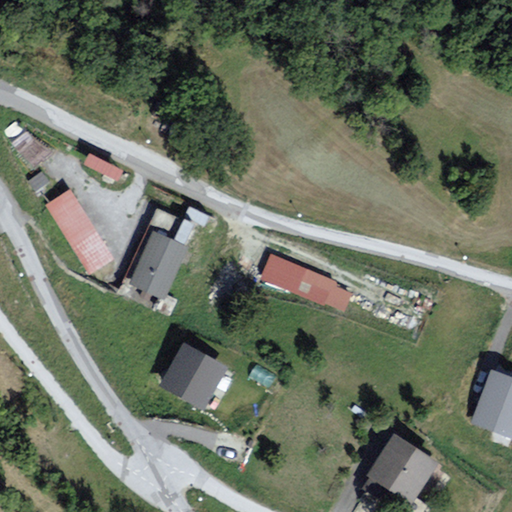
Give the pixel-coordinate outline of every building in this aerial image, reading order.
[(67,193),(44,207),(86,276),(109,262),(67,193)] [(160,208),(151,227),(188,244),(197,225),(160,208)] [(183,251),(148,236),(128,285),(163,299),(183,251)] [(332,281),(268,256),(259,281),(344,313),(351,295),(332,281)] [(185,346),(162,386),(203,409),(226,369),(185,346)] [(511,379),(491,372),(473,422),(511,436),(511,379)] [(386,435),(362,474),(406,501),(431,462),(386,435)]
